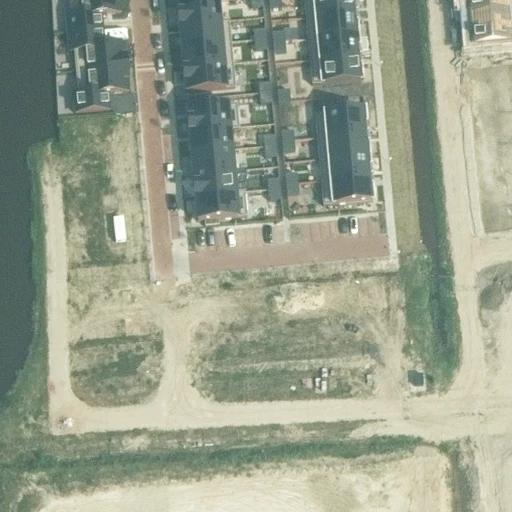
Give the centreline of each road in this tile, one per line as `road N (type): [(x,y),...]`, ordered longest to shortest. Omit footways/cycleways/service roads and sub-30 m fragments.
road 1 (residential): [(136,0),(174,423)]
road 2 (residential): [(511,400),(174,423)]
road 3 (unknown): [(55,288),(37,0)]
road 4 (residential): [(174,423),(13,430),(17,511)]
road 5 (unknown): [(84,427),(67,393),(55,288)]
